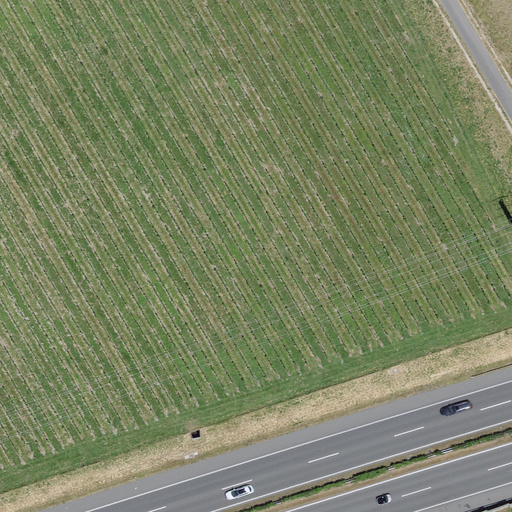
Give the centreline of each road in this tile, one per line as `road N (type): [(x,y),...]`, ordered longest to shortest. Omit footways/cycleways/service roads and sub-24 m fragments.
road 1 (motorway): [(511,401),(149,511)]
road 2 (motorway): [(351,511),(511,463)]
road 3 (unclassified): [(449,0),(511,107)]
